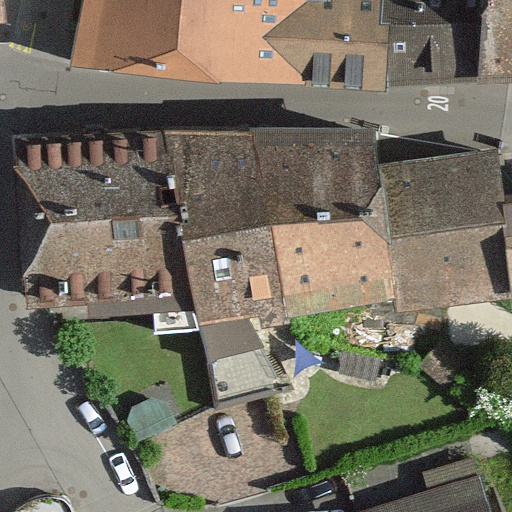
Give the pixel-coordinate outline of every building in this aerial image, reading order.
[(89,0),(76,62),(209,71),(224,0),(89,0)] [(224,0),(209,71),(300,79),(314,0),(224,0)] [(314,0),(300,79),(390,88),(386,0),(314,0)] [(386,0),(390,88),(482,78),(480,0),(386,0)] [(511,79),(511,0),(480,0),(482,78),(511,79)] [(193,293),(199,325),(267,305),(381,272),(388,306),(508,276),(511,276),(511,170),(494,172),(488,134),(370,151),(369,127),(250,132),(165,133),(193,293)] [(193,293),(165,133),(15,138),(24,306),(193,293)] [(502,511),(494,484),(394,511),(502,511)]
